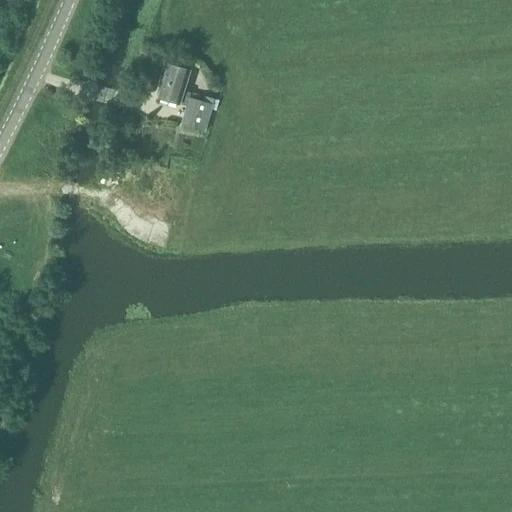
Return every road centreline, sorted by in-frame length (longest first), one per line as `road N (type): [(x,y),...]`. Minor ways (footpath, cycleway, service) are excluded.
road 1 (track): [(212,214),(49,186),(0,186)]
road 2 (unclassified): [(0,145),(70,0)]
